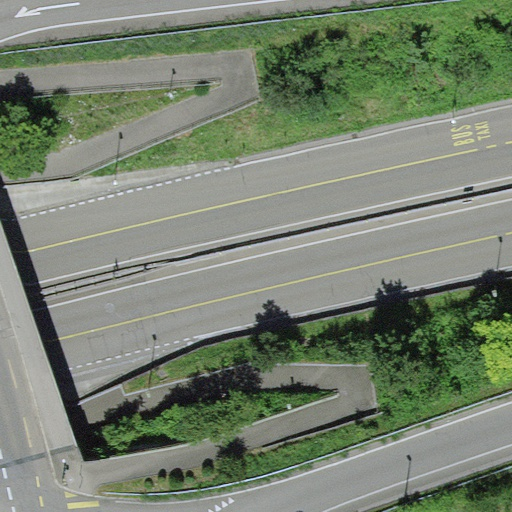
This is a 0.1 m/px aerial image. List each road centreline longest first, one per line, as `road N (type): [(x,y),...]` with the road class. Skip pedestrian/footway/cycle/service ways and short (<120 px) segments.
road 1 (secondary): [(0,354),(511,235)]
road 2 (secondary): [(511,139),(0,252)]
road 3 (secondary): [(263,510),(511,432)]
road 4 (secondary): [(31,511),(0,392)]
road 5 (secondary): [(119,0),(0,17)]
